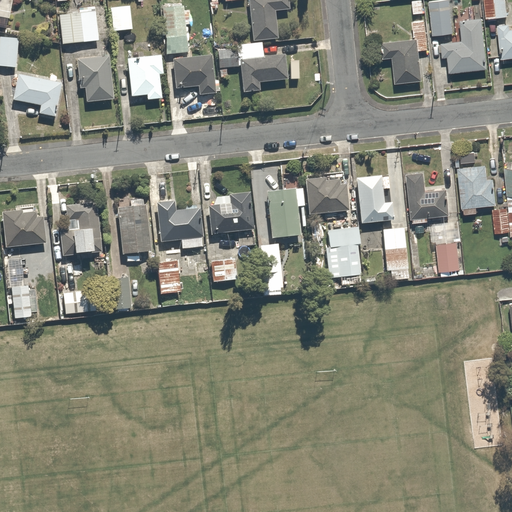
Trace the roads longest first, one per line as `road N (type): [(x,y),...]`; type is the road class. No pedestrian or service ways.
road 1 (residential): [(353,126),(0,166)]
road 2 (residential): [(511,110),(353,126)]
road 3 (residential): [(338,0),(353,126)]
